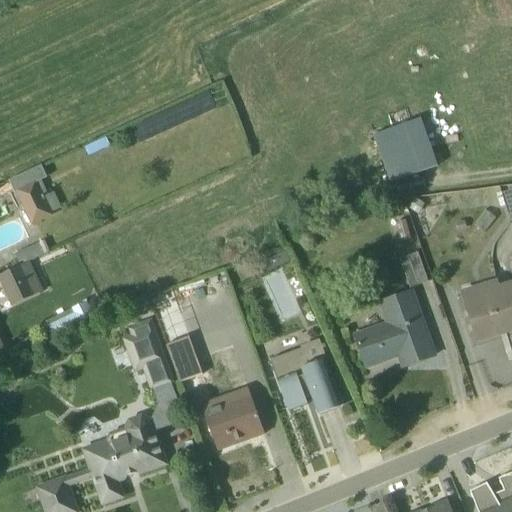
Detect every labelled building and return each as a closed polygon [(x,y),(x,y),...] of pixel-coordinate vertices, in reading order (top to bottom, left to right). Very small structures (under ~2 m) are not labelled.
[(436,168),(419,120),(373,137),(390,184),(436,168)] [(57,220),(37,178),(12,190),(32,232),(57,220)] [(284,253),(257,266),(262,276),(289,263),(284,253)] [(399,260),(410,290),(427,285),(416,254),(399,260)] [(32,261),(0,277),(0,283),(13,309),(48,292),(32,261)] [(511,282),(460,298),(474,344),(511,332),(511,282)] [(386,323),(352,335),(364,370),(398,359),(402,369),(433,358),(410,290),(379,301),(386,323)] [(164,466),(153,433),(169,428),(179,408),(170,386),(173,385),(165,365),(150,321),(126,329),(129,337),(120,341),(133,375),(141,372),(149,393),(151,393),(156,406),(149,421),(140,416),(126,421),(122,430),(108,435),(104,442),(79,451),(87,471),(63,481),(66,489),(93,480),(102,506),(121,499),(115,483),(137,476),(164,466)] [(187,339),(165,348),(178,384),(201,376),(187,339)] [(340,410),(318,345),(269,362),(289,419),(307,413),(304,405),(312,403),(318,418),(340,410)] [(234,350),(213,357),(220,375),(240,368),(234,350)] [(199,407),(215,454),(265,437),(248,390),(199,407)] [(486,486),(468,493),(475,511),(511,511),(511,475),(498,481),(502,492),(490,497),(486,486)] [(63,481),(36,490),(44,511),(74,511),(66,489),(63,481)] [(450,511),(447,503),(423,511),(450,511)]
